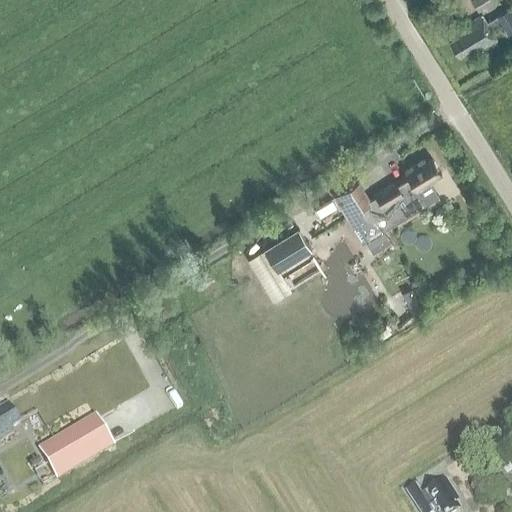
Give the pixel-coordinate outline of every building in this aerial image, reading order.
[(497,0),(471,0),(478,12),(485,8),(488,12),(501,5),(497,0)] [(495,16),(484,23),(479,15),(454,30),(457,35),(449,40),(458,54),(466,50),(469,54),(494,39),(489,31),(500,24),(505,32),(511,27),(511,16),(507,7),(494,15),(495,16)] [(358,184),(334,198),(347,219),(352,216),(367,240),(381,231),(426,203),(418,190),(427,184),(426,182),(440,174),(431,159),(425,163),(423,159),(404,171),(408,178),(396,185),(395,182),(374,195),(376,197),(369,201),(358,184)] [(264,252),(277,272),(311,251),(298,231),(264,252)] [(11,428),(19,423),(7,403),(0,407),(0,440),(14,432),(11,428)] [(96,456),(82,431),(54,447),(69,472),(96,456)] [(460,502),(446,482),(422,497),(415,487),(408,492),(419,511),(427,506),(429,509),(426,511),(427,511),(456,511),(460,510),(457,504),(460,502)]
